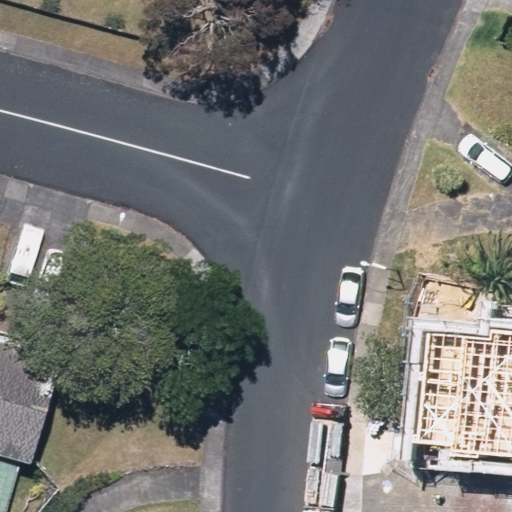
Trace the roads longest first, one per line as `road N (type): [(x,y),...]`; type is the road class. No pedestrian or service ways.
road 1 (residential): [(0,108),(315,194)]
road 2 (residential): [(315,194),(276,427),(277,511)]
road 3 (residential): [(399,0),(315,194)]
